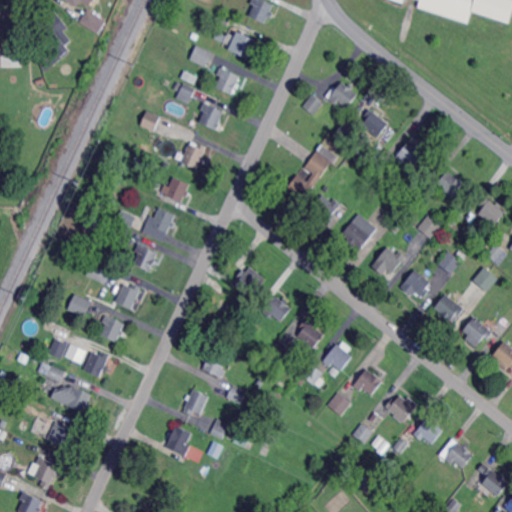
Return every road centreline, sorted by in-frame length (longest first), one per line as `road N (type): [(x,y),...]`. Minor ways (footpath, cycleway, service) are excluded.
road 1 (residential): [(330,0),(89,511)]
road 2 (residential): [(511,424),(234,205)]
road 3 (residential): [(511,153),(369,43),(330,0)]
